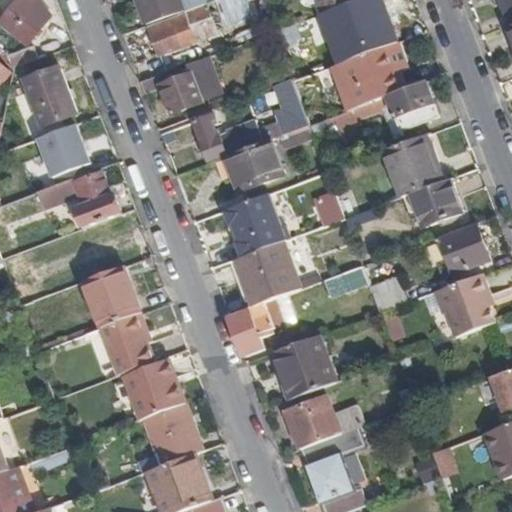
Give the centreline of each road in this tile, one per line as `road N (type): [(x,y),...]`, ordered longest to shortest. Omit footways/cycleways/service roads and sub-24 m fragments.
road 1 (residential): [(83,0),(275,511)]
road 2 (residential): [(511,184),(442,0)]
